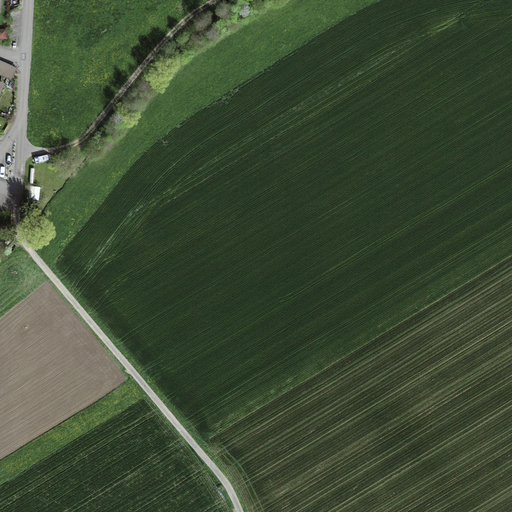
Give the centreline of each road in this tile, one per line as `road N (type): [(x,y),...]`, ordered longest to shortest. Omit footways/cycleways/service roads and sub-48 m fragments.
road 1 (track): [(30,250),(226,483),(239,511)]
road 2 (track): [(220,0),(175,27),(71,147),(20,151)]
road 3 (residential): [(23,62),(17,220),(30,250)]
road 4 (track): [(0,465),(137,380)]
